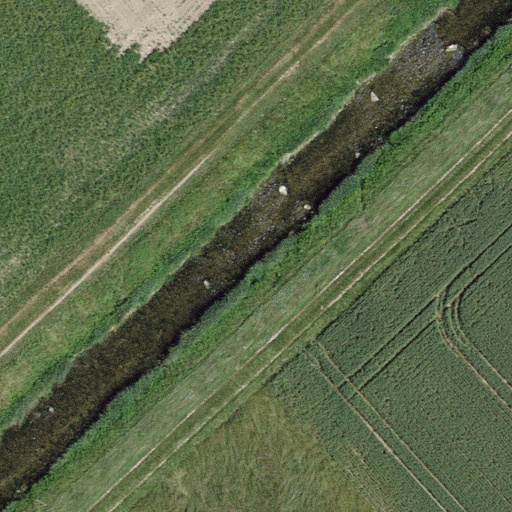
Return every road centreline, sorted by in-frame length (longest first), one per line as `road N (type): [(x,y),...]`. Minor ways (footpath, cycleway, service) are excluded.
road 1 (track): [(69,511),(511,87)]
road 2 (track): [(0,352),(332,0)]
